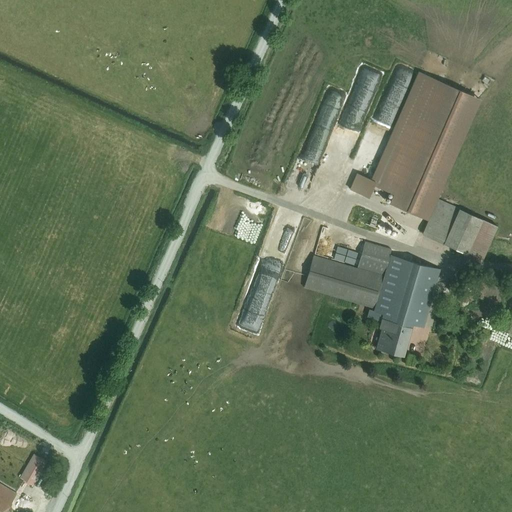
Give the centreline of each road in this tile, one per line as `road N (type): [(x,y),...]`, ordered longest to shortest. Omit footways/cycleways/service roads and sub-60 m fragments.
road 1 (unclassified): [(511,264),(448,259),(206,172)]
road 2 (unclassified): [(80,455),(206,172)]
road 3 (unclassified): [(206,172),(279,0)]
